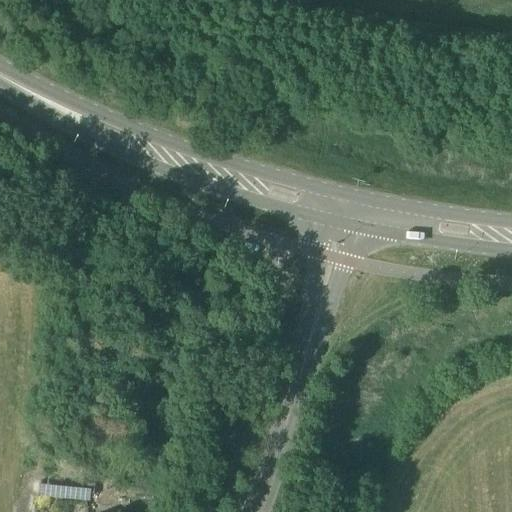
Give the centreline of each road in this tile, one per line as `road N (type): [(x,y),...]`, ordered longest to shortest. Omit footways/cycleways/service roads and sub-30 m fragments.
road 1 (secondary): [(347,215),(202,173),(63,114),(0,77)]
road 2 (tertiary): [(251,511),(292,409),(347,215)]
road 3 (secondary): [(511,239),(347,215)]
